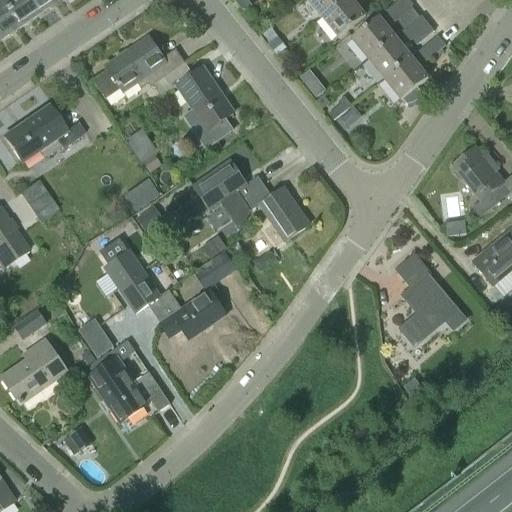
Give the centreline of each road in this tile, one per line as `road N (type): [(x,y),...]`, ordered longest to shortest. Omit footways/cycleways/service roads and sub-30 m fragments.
road 1 (residential): [(110,511),(239,399),(378,214)]
road 2 (residential): [(378,214),(199,0)]
road 3 (residential): [(378,214),(503,26)]
road 4 (residential): [(0,90),(132,0)]
